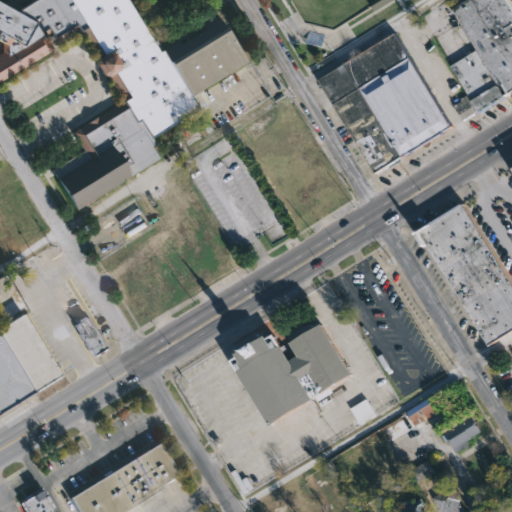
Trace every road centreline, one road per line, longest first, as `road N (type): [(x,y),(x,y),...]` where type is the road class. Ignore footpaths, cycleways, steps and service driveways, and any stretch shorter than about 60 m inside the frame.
road 1 (secondary): [(511,125),(0,435)]
road 2 (secondary): [(0,458),(478,169)]
road 3 (residential): [(249,0),(511,433)]
road 4 (residential): [(0,136),(234,511)]
